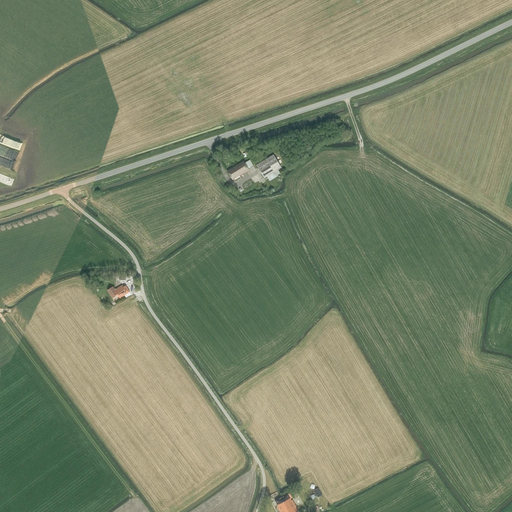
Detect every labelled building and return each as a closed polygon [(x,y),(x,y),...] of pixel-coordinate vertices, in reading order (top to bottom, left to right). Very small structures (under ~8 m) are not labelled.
[(0,143),(21,151),(23,144),(0,135),(0,143)] [(0,155),(2,156),(3,156),(7,158),(10,158),(10,161),(12,161),(16,163),(17,160),(20,153),(17,151),(12,151),(12,149),(9,149),(8,150),(6,149),(3,149),(0,149),(0,155)] [(274,155),(257,165),(264,178),(267,176),(278,170),(281,168),(274,155)] [(249,170),(248,169),(254,166),(250,160),(245,163),(244,161),(227,171),(233,179),(249,170)] [(278,170),(267,176),(270,181),(281,174),(278,170)] [(108,290),(113,298),(118,295),(120,298),(124,296),(119,288),(116,289),(115,288),(114,289),(113,287),(108,290)] [(314,487),(318,495),(323,493),(318,485),(314,487)] [(278,506),(277,506),(280,511),(296,511),(298,511),(292,500),(291,500),(291,499),(292,498),(290,493),(288,494),(288,493),(275,500),(278,506)]
